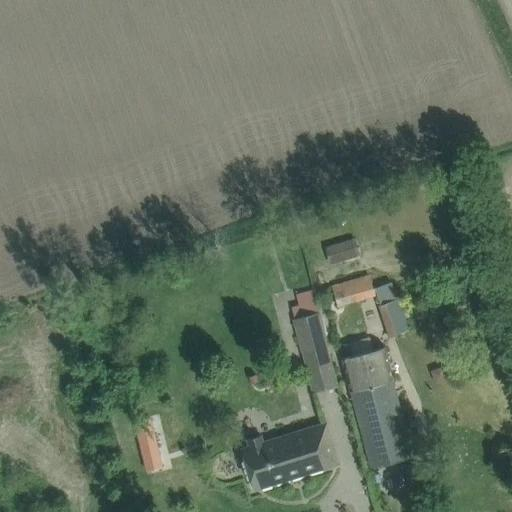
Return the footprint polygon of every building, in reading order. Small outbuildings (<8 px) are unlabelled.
[(351,239),(329,246),(334,264),(357,257),(351,239)] [(347,284),(332,288),(338,308),(352,304),(347,284)] [(376,289),(390,339),(406,334),(392,285),(376,289)] [(289,305),(293,320),(319,313),(312,288),(296,292),(299,302),(289,305)] [(319,313),(293,320),(313,394),(339,387),(319,313)] [(384,347),(343,358),(366,448),(371,468),(412,457),(408,438),(384,347)] [(135,425),(144,460),(159,456),(150,421),(135,425)] [(254,490),(339,464),(327,423),(263,443),(261,436),(248,440),(250,447),(242,449),(254,490)] [(159,456),(144,460),(147,472),(162,468),(159,456)]
